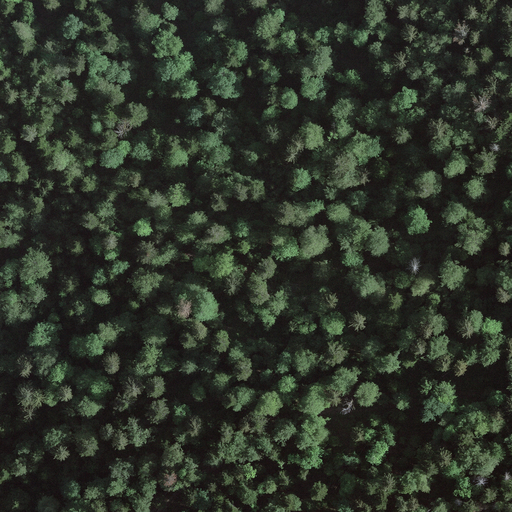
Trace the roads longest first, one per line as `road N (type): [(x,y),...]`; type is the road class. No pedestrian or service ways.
road 1 (track): [(106,511),(156,425),(254,322),(306,287),(497,198)]
road 2 (track): [(156,511),(193,475),(313,409),(508,384)]
